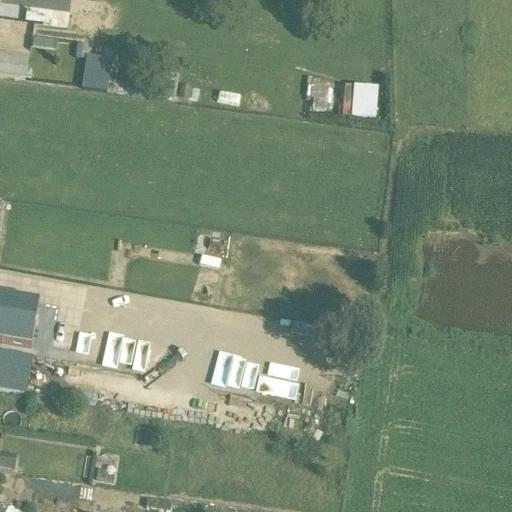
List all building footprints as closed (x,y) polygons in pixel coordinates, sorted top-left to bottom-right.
[(32,54),(31,63),(53,66),(55,58),(32,54)] [(26,72),(0,68),(0,91),(23,94),(26,72)] [(83,83),(80,104),(104,108),(110,77),(97,75),(95,85),(83,83)] [(310,100),(308,115),(312,116),(310,127),(324,129),(326,117),(323,116),(325,102),(310,100)] [(177,102),(176,115),(196,116),(197,106),(189,106),(189,102),(177,102)] [(341,102),(340,134),(374,135),(375,102),(341,102)] [(0,358),(29,364),(37,317),(0,311),(0,358)] [(159,383),(164,356),(146,353),(149,338),(121,332),(121,331),(93,326),(91,338),(79,336),(73,366),(159,383)] [(290,337),(288,349),(313,353),(315,342),(290,337)] [(0,405),(25,409),(31,372),(0,366),(0,405)] [(237,392),(238,371),(199,369),(197,400),(227,401),(227,391),(237,392)] [(253,404),(278,408),(281,386),(256,382),(253,404)] [(0,468),(0,482),(13,484),(15,470),(0,468)]
